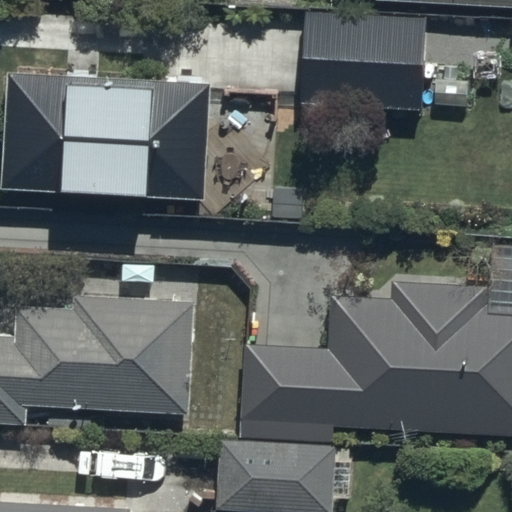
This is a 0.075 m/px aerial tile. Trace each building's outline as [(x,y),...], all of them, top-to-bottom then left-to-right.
[(425,18),(304,12),(299,103),(420,110),(425,18)] [(233,88),(13,72),(8,185),(225,197),(233,88)] [(331,432),(332,419),(511,425),(511,309),(486,308),(488,277),(391,274),(391,290),(328,287),(325,339),(244,335),(240,428),(331,432)] [(197,304),(0,297),(0,414),(192,421),(197,304)] [(337,439),(219,432),(218,502),(333,508),(334,490),(348,491),(351,447),(336,446),(337,439)] [(0,493),(0,511),(127,511),(128,499),(0,493)]
